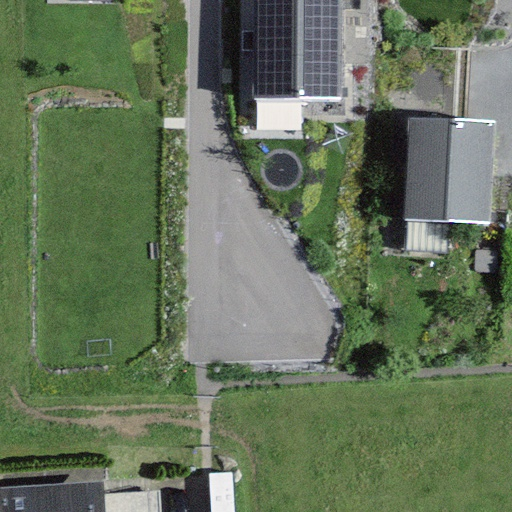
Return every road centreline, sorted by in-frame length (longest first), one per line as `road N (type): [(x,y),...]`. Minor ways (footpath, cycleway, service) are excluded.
road 1 (tertiary): [(490,511),(467,506),(137,287),(0,112)]
road 2 (residential): [(322,330),(206,267),(205,0)]
